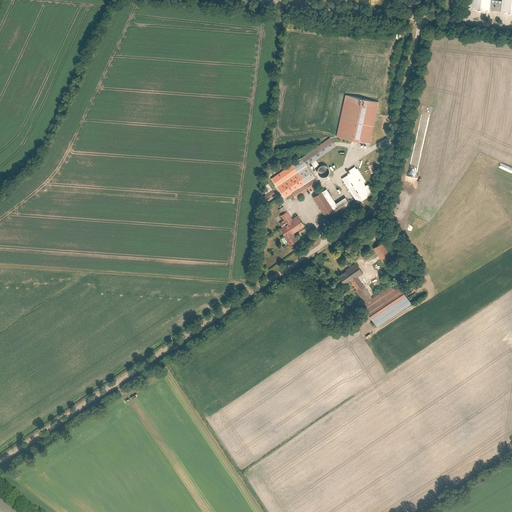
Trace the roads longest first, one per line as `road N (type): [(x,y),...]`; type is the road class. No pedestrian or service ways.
road 1 (residential): [(0,464),(371,214),(389,174),(420,18)]
road 2 (residential): [(248,0),(420,18)]
